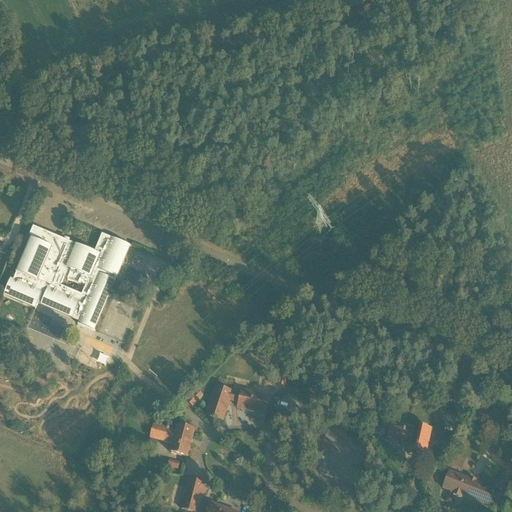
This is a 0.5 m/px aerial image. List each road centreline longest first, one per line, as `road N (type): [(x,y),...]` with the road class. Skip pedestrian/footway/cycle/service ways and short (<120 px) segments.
road 1 (unclassified): [(9,142),(36,82),(360,0)]
road 2 (unclassified): [(367,320),(30,179)]
road 3 (residential): [(267,500),(225,490),(202,457),(212,434),(271,426)]
road 4 (unclassified): [(511,377),(367,320)]
road 5 (track): [(131,511),(114,459),(114,406),(139,374)]
road 6 (residential): [(271,426),(328,381),(367,320)]
